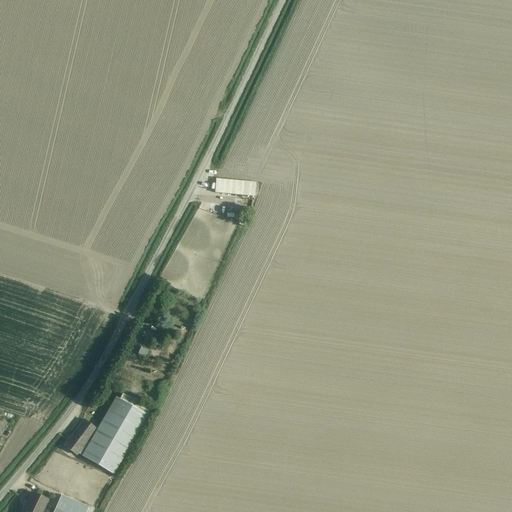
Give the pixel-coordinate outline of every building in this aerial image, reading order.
[(214,193),(252,197),(253,185),(215,181),(214,193)] [(187,339),(190,331),(181,327),(178,335),(187,339)] [(132,343),(128,351),(150,361),(152,356),(149,350),(132,343)] [(77,454),(81,457),(113,475),(147,416),(115,398),(88,445),(86,443),(77,454)] [(77,454),(86,443),(96,430),(83,420),(63,446),(76,455),(77,454)] [(40,511),(46,501),(31,493),(22,511),(40,511)] [(85,511),(86,511),(59,499),(52,511),(85,511)]
